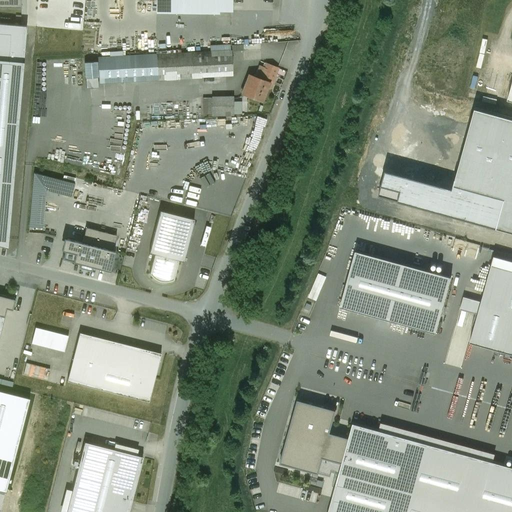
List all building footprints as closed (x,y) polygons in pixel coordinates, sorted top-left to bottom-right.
[(231,0),(217,0),(217,8),(217,10),(231,10),(231,0)] [(0,23),(0,59),(23,62),(26,26),(0,23)] [(210,52),(98,58),(99,82),(232,75),(231,51),(230,51),(230,45),(210,46),(210,52)] [(0,245),(7,247),(23,62),(0,59),(0,245)] [(96,62),(85,63),(86,78),(97,77),(96,62)] [(264,68),(259,66),(255,77),(272,84),(278,68),(266,64),(264,68)] [(248,75),(241,93),(261,101),(267,86),(271,87),(272,84),(255,77),(248,75)] [(233,102),(233,96),(212,97),(212,98),(212,114),(212,116),(233,115),(233,114),(233,102)] [(167,98),(140,98),(140,106),(167,105),(167,98)] [(203,114),(212,114),(212,98),(203,98),(203,114)] [(174,114),(197,114),(197,102),(174,102),(174,114)] [(233,102),(233,114),(241,114),(241,102),(233,102)] [(511,120),(475,110),(453,190),(385,171),(378,195),(511,232),(511,120)] [(43,228),(47,191),(71,197),(75,184),(34,173),(29,227),(43,228)] [(160,211),(149,253),(154,254),(179,260),(183,261),(194,219),(160,211)] [(116,235),(87,228),(83,243),(64,238),(61,250),(64,251),(62,259),(110,271),(116,249),(113,248),(116,235)] [(340,306),(436,333),(451,277),(356,250),(340,306)] [(179,260),(154,254),(149,273),(150,275),(151,276),(153,278),(155,279),(156,280),(158,280),(160,281),(162,281),(164,282),(166,282),(168,281),(170,281),(172,280),(173,279),(179,260)] [(511,260),(494,256),(470,342),(511,353),(511,260)] [(14,300),(0,295),(0,331),(6,308),(12,309),(14,300)] [(64,351),(68,335),(35,327),(31,343),(64,351)] [(160,353),(79,332),(67,381),(148,401),(160,353)] [(50,369),(26,363),(23,374),(47,380),(50,369)] [(0,393),(0,490),(6,492),(29,400),(0,393)] [(336,411),(298,400),(281,462),(318,473),(322,457),(342,462),(328,511),(511,511),(511,466),(353,423),(349,438),(330,433),(336,411)] [(127,511),(142,456),(84,442),(66,511),(127,511)]
